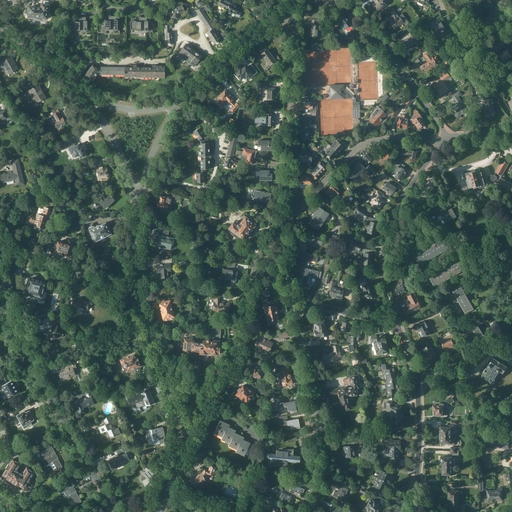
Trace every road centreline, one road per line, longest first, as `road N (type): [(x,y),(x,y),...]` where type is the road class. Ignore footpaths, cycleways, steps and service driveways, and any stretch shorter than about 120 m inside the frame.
road 1 (residential): [(0,282),(25,362),(108,511)]
road 2 (residential): [(183,452),(236,356),(258,257),(276,232)]
road 3 (residential): [(294,304),(323,459),(309,511)]
road 4 (residential): [(287,220),(293,18)]
road 5 (residential): [(396,322),(386,290),(389,227),(439,138)]
road 6 (residential): [(287,220),(358,146),(439,138)]
road 7 (residential): [(447,137),(352,0)]
road 8 (residential): [(137,313),(87,278),(0,252)]
road 9 (unknown): [(479,353),(448,298),(421,283),(386,244)]
road 10 (residential): [(183,452),(137,313)]
road 11 (residential): [(178,103),(256,34),(293,18)]
